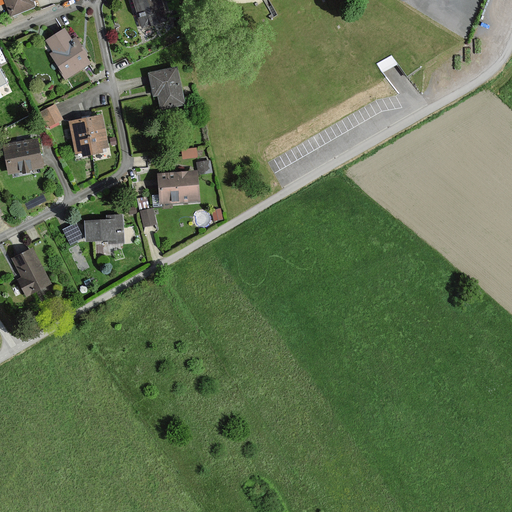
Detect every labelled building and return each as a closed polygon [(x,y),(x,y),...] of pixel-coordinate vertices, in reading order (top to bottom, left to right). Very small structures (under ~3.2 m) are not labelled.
[(4,0),(11,16),(32,7),(30,2),(35,0),(4,0)] [(160,0),(134,0),(142,28),(167,21),(166,19),(161,3),(160,0)] [(64,29),(43,42),(66,80),(90,65),(75,40),(72,42),(64,29)] [(0,65),(0,94),(11,89),(0,65)] [(176,68),(148,73),(153,97),(158,96),(161,109),(184,105),(176,68)] [(62,119),(55,105),(40,113),(47,126),(62,119)] [(101,116),(70,122),(76,154),(82,152),(83,156),(101,153),(101,148),(107,147),(101,116)] [(37,139),(3,144),(8,174),(41,169),(37,139)] [(181,156),(196,156),(196,146),(181,146),(181,156)] [(209,157),(196,159),(198,172),(211,170),(209,157)] [(198,172),(157,174),(158,204),(199,202),(198,172)] [(220,209),(212,211),(214,220),(222,219),(220,209)] [(152,210),(141,212),(144,226),(155,224),(152,210)] [(123,215),(110,216),(110,222),(85,224),(86,241),(108,240),(108,244),(124,243),(123,215)] [(67,240),(81,237),(78,223),(64,226),(67,240)] [(32,249),(13,259),(23,278),(18,281),(26,296),(50,283),(32,249)]
